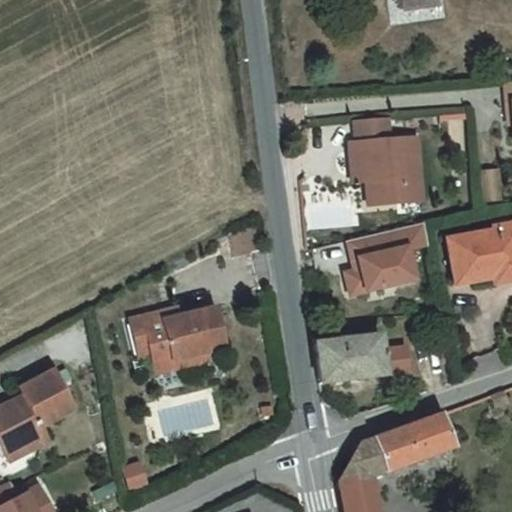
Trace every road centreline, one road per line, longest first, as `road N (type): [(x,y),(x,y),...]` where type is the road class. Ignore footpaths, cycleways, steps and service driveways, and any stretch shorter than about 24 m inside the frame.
road 1 (unclassified): [(305,448),(241,0)]
road 2 (unclassified): [(305,448),(511,376)]
road 3 (unclassified): [(166,511),(305,448)]
